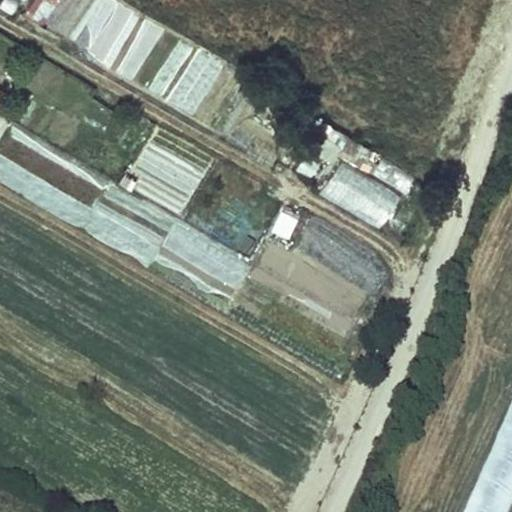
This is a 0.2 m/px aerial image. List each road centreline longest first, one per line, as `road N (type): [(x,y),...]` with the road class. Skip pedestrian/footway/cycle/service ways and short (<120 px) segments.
road 1 (track): [(511,73),(333,511)]
road 2 (track): [(324,511),(0,323)]
